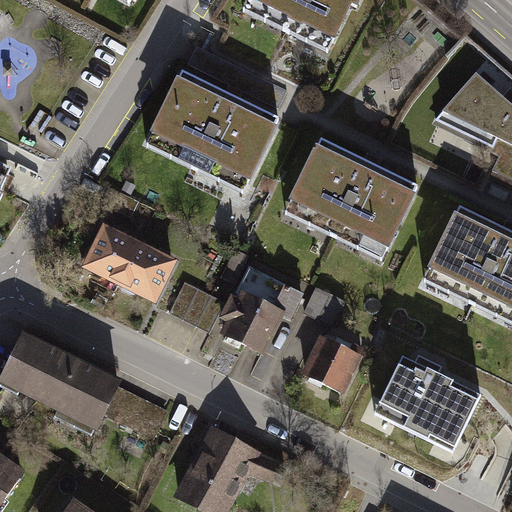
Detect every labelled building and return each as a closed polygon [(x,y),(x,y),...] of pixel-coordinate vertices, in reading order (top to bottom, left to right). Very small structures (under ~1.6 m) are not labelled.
[(102,0),(129,14),(136,0),(102,0)] [(252,0),(244,18),(289,39),(332,60),(361,0),(252,0)] [(177,65),(134,155),(246,208),(289,117),(177,65)] [(499,164),(493,178),(511,187),(511,94),(504,101),(478,76),(432,131),(499,164)] [(372,165),(319,140),(283,214),(383,263),(420,189),(372,165)] [(0,185),(9,169),(0,164),(0,200),(4,193),(0,191),(0,185)] [(458,210),(423,283),(511,325),(511,235),(510,235),(458,210)] [(119,289),(140,244),(103,227),(82,271),(119,289)] [(156,306),(177,262),(140,244),(119,289),(156,306)] [(216,337),(262,358),(282,318),(293,324),(307,296),(249,268),(216,337)] [(212,298),(185,284),(169,314),(197,328),(212,298)] [(336,327),(348,302),(326,290),(313,315),(336,327)] [(212,298),(197,328),(209,334),(225,304),(212,298)] [(103,417),(119,385),(22,336),(0,378),(0,388),(93,436),(103,417)] [(341,399),(360,361),(316,339),(297,377),(341,399)] [(456,454),(485,396),(406,357),(377,415),(456,454)] [(170,411),(119,385),(103,417),(154,443),(170,411)] [(284,472),(210,431),(170,501),(190,511),(229,511),(248,479),(273,492),(284,472)] [(0,511),(25,475),(0,458),(0,511)] [(86,511),(71,500),(62,511),(86,511)]
